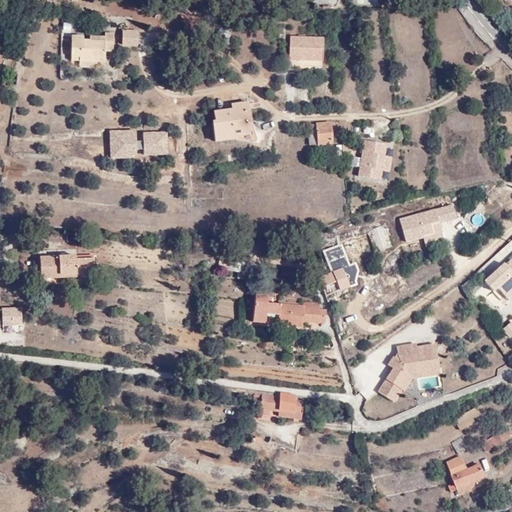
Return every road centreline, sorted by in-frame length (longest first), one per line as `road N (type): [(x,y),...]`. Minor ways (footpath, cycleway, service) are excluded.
road 1 (unclassified): [(0,357),(346,395),(361,423),(372,426),(511,374)]
road 2 (unknown): [(360,118),(452,96),(503,39)]
